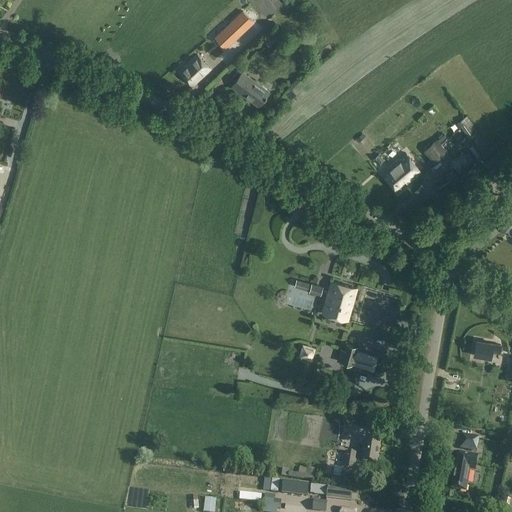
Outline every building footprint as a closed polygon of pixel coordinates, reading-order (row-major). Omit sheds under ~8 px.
[(250,37),(261,28),(253,20),(243,29),(250,37)] [(242,33),(232,22),(216,37),(226,48),(242,33)] [(287,44),(280,36),(264,49),(271,58),(287,44)] [(180,71),(193,85),(210,69),(197,56),(180,71)] [(242,72),(232,87),(259,107),(270,92),(242,72)] [(467,116),(458,123),(469,140),(483,159),(492,153),(478,133),(467,116)] [(361,134),(355,139),(357,142),(364,137),(361,134)] [(435,163),(448,152),(437,140),(424,151),(435,163)] [(457,171),(474,160),(468,152),(452,163),(457,171)] [(406,154),(383,173),(386,176),(390,182),(398,192),(417,176),(422,173),(414,163),(406,154)] [(382,162),(377,156),(373,159),(378,165),(382,162)] [(455,183),(459,180),(452,170),(448,173),(447,173),(434,181),(441,193),(455,183)] [(511,215),(505,211),(494,224),(504,231),(511,220),(511,215)] [(323,313),(348,320),(357,289),(332,282),(323,313)] [(312,284),(310,291),(310,292),(321,295),(323,287),(312,284)] [(491,358),(492,352),(500,354),(501,345),(477,341),(474,355),(491,358)] [(353,365),(373,371),(377,357),(357,351),(358,348),(346,344),(341,362),(353,365)] [(479,438),(462,435),(460,449),(477,452),(479,438)] [(366,439),(362,462),(376,465),(380,441),(366,439)] [(340,478),(349,480),(362,482),(364,471),(355,469),(357,454),(345,452),(342,469),(340,478)] [(477,456),(457,453),(450,489),(466,492),(470,471),(475,472),(477,456)] [(314,477),(308,476),(307,476),(298,474),(289,472),(288,478),(313,482),(314,477)] [(292,490),(292,494),(306,496),(308,484),(284,481),(282,488),(292,490)] [(326,499),(351,502),(353,489),(327,486),(326,499)] [(261,502),(261,495),(239,493),(239,500),(261,502)] [(203,511),(214,511),(216,500),(205,498),(203,511)] [(312,511),(319,511),(325,511),(327,502),(314,500),(312,511)] [(262,511),(272,511),(273,508),(269,508),(270,502),(264,501),(262,511)]
